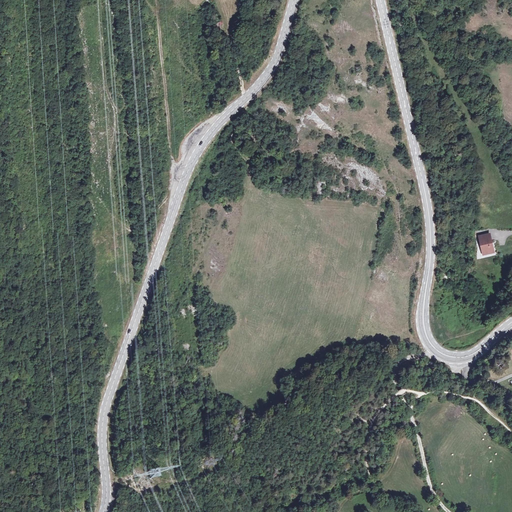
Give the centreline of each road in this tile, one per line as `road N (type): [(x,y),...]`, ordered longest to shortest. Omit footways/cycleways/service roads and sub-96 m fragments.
road 1 (secondary): [(101,511),(104,403),(183,180),(209,132),(263,80),(293,0)]
road 2 (secondary): [(380,0),(423,181),(425,335),(441,354),(459,358),(511,322)]
road 3 (track): [(434,349),(396,365),(392,378),(411,409),(430,491),(447,511)]
road 4 (track): [(158,0),(169,144),(183,180)]
road 5 (track): [(394,511),(370,484),(366,448),(373,417),(402,391)]
